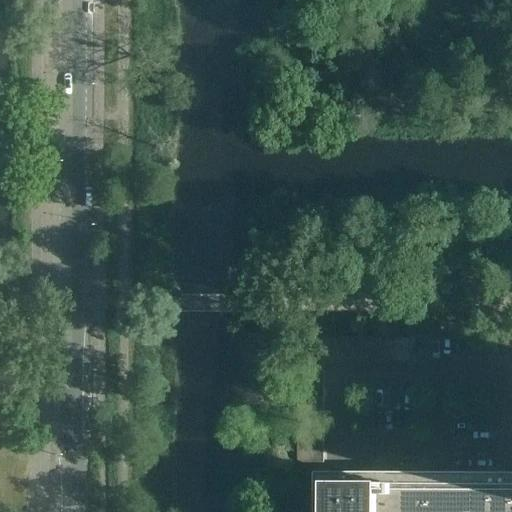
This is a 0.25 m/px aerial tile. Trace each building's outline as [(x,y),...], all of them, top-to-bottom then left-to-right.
[(326,363),(326,337),(299,337),(298,373),(324,373),(324,363),(326,363)] [(338,363),(338,338),(326,337),(326,363),(338,363)] [(350,363),(350,338),(338,338),(338,363),(350,363)] [(362,363),(362,338),(350,338),(350,363),(362,363)] [(374,363),(374,338),(362,338),(362,363),(374,363)] [(386,363),(386,338),(374,338),(374,363),(386,363)] [(411,364),(411,349),(398,349),(398,338),(386,338),(386,363),(411,364)] [(411,349),(411,338),(398,338),(398,349),(411,349)] [(324,385),(324,373),(298,373),(298,385),(324,385)] [(324,398),(324,385),(298,385),(298,398),(324,398)] [(324,411),(324,398),(298,398),(298,411),(324,411)] [(324,424),(324,411),(298,411),(298,424),(324,424)] [(324,437),(324,424),(298,424),(298,437),(324,437)] [(324,450),(324,437),(298,437),(298,449),(324,450)] [(324,463),(324,450),(298,449),(298,463),(324,463)] [(511,511),(511,472),(508,472),(326,472),(314,472),(314,511),(511,511)]
